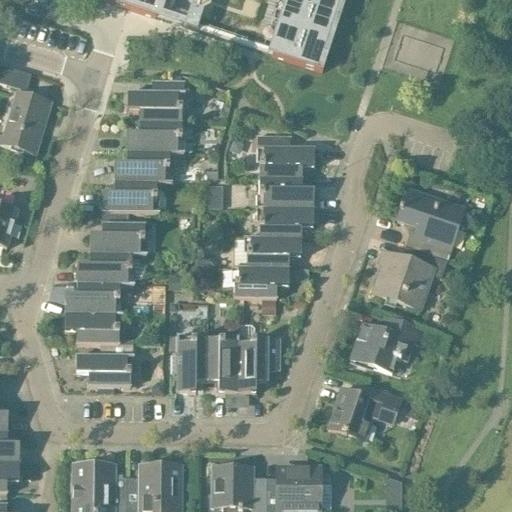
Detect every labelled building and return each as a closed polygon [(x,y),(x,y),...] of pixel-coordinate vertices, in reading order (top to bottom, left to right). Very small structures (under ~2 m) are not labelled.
[(105,0),(104,4),(154,20),(161,0),(105,0)] [(289,0),(270,58),(320,75),(326,57),(322,55),(339,0),(289,0)] [(202,14),(195,12),(190,25),(198,28),(202,14)] [(0,69),(0,87),(5,89),(26,95),(31,78),(10,72),(0,69)] [(179,111),(179,98),(183,98),(184,85),(152,84),(152,96),(127,96),(127,116),(139,116),(139,127),(183,128),(183,111),(179,111)] [(0,147),(34,158),(50,107),(17,97),(4,140),(0,138),(0,147)] [(183,144),(183,128),(139,127),(139,138),(126,138),(126,157),(169,157),(169,158),(180,158),(180,144),(183,144)] [(313,172),(313,153),(289,152),(289,140),(256,140),(256,153),(262,153),(262,166),(258,165),(258,183),(301,183),(301,172),(313,172)] [(213,146),(208,152),(208,156),(218,156),(218,146),(213,146)] [(169,174),(169,158),(169,157),(126,157),(126,168),(113,168),(113,186),(156,187),(156,188),(166,188),(166,175),(169,174)] [(217,173),(206,173),(206,187),(209,187),(217,181),(217,173)] [(313,213),(313,195),(301,194),(301,183),(258,183),(258,199),(262,199),(261,213),(313,213)] [(156,204),(156,188),(156,187),(113,186),(113,198),(101,197),(101,217),(128,217),(152,217),(152,204),(156,204)] [(449,258),(464,213),(407,194),(401,211),(400,211),(398,216),(399,216),(396,225),(412,230),(409,239),(412,240),(408,252),(446,265),(448,260),(449,260),(450,259),(449,258)] [(0,250),(6,252),(17,214),(0,208),(0,250)] [(313,232),(313,213),(261,213),(261,225),(258,225),(258,242),(258,243),(300,243),(300,232),(313,232)] [(143,245),(143,228),(128,228),(128,217),(101,217),(101,240),(90,240),(90,258),(131,259),(140,259),(140,245),(143,245)] [(300,262),(300,243),(258,243),(258,242),(249,242),(249,256),(245,256),(245,272),(245,273),(288,273),(288,262),(300,262)] [(419,314),(433,274),(442,277),(446,265),(408,252),(405,263),(386,257),(372,298),(419,314)] [(197,257),(197,271),(214,271),(214,263),(208,258),(197,257)] [(130,275),(131,259),(90,258),(90,269),(78,269),(78,288),(119,288),(119,289),(127,289),(127,275),(130,275)] [(288,292),(288,273),(245,273),(245,272),(236,272),(236,286),(233,286),(233,303),(276,304),(276,292),(288,292)] [(186,278),(169,278),(169,292),(186,292),(186,278)] [(119,305),(119,289),(119,288),(78,288),(78,299),(66,299),(66,318),(115,319),(116,305),(119,305)] [(177,305),(169,305),(169,314),(173,314),(177,311),(177,305)] [(163,308),(154,308),(154,318),(163,318),(163,308)] [(118,348),(118,347),(118,332),(115,332),(115,319),(66,318),(66,337),(77,337),(77,349),(101,349),(101,348),(118,348)] [(406,365),(412,347),(419,349),(424,333),(386,320),(381,335),(362,328),(350,363),(391,377),(397,362),(406,365)] [(206,385),(207,343),(191,342),(190,345),(176,345),(176,396),(195,396),(195,385),(206,385)] [(236,397),(237,346),(224,346),(224,343),(207,343),(206,385),(217,385),(217,397),(236,397)] [(279,374),(280,344),(250,343),(250,346),(237,346),(236,397),(255,397),(255,385),(267,386),(267,374),(279,374)] [(126,373),(126,361),(132,361),(132,348),(118,347),(118,348),(101,348),(101,349),(101,360),(77,360),(77,379),(89,379),(89,391),(130,391),(130,373),(126,373)] [(156,384),(151,390),(151,397),(163,397),(163,384),(156,384)] [(391,429),(400,401),(363,388),(359,400),(340,393),(327,432),(346,438),(365,444),(373,422),(391,429)] [(408,410),(405,419),(416,423),(419,414),(408,410)] [(0,467),(19,468),(19,450),(7,450),(7,438),(0,438),(0,467)] [(19,486),(19,468),(0,467),(0,498),(7,498),(7,486),(19,486)] [(125,511),(126,494),(124,494),(114,494),(112,491),(112,485),(114,484),(114,470),(72,469),(71,511),(125,511)] [(179,511),(180,470),(152,470),(152,476),(139,476),(139,490),(124,490),(124,494),(126,494),(125,511),(179,511)] [(265,511),(265,492),(252,492),(252,478),(242,478),(242,472),(212,472),(211,511),(246,511),(265,511)] [(315,509),(315,492),(317,492),(318,473),(278,472),(277,492),(265,492),(265,511),(317,511),(317,509),(315,509)]
